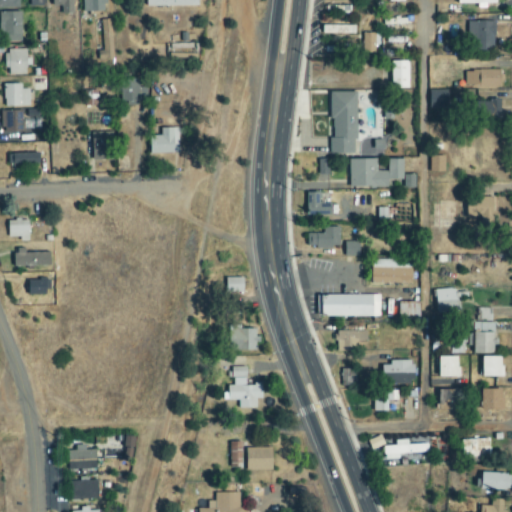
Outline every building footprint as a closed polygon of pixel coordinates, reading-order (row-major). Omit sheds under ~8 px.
[(0,0),(0,8),(18,9),(17,0),(0,0)] [(71,0),(51,0),(51,7),(60,7),(60,14),(72,15),(71,0)] [(104,12),(103,0),(81,0),(81,12),(104,12)] [(197,0),(144,0),(145,8),(197,7),(197,0)] [(0,42),(20,42),(20,12),(0,12),(0,42)] [(495,23),(466,22),(465,52),(493,53),(495,23)] [(361,54),(377,54),(378,34),(361,34),(361,54)] [(5,76),(26,75),(26,50),(5,50),(5,76)] [(407,89),(408,62),(391,62),(390,89),(407,89)] [(500,71),(466,71),(465,88),(500,88),(500,71)] [(138,80),(119,80),(120,104),(137,104),(137,102),(146,102),(146,88),(138,88),(138,80)] [(3,108),(29,107),(28,89),(20,90),(20,84),(2,85),(3,108)] [(428,109),(446,110),(447,91),(428,91),(428,109)] [(330,155),(355,155),(355,93),(329,93),(330,155)] [(500,101),(475,102),(475,121),(500,121),(500,101)] [(0,111),(0,127),(0,134),(40,135),(40,111),(0,111)] [(159,129),(160,136),(148,137),(149,155),(177,154),(177,129),(159,129)] [(91,161),(113,160),(113,132),(90,133),(91,161)] [(38,154),(7,154),(8,166),(38,165),(38,154)] [(429,173),(444,173),(444,157),(428,157),(429,173)] [(327,160),(317,160),(317,177),(327,177),(327,160)] [(402,160),(387,160),(387,172),(375,172),(375,160),(348,160),(348,188),(386,188),(386,180),(402,180),(402,160)] [(414,189),(414,175),(403,175),(402,189),(414,189)] [(331,194),(306,193),(306,216),(331,216),(331,194)] [(465,219),(482,219),(482,223),(492,223),(493,199),(466,198),(465,219)] [(27,221),(7,221),(7,240),(27,240),(27,221)] [(338,228),(322,228),(322,234),(306,235),(306,249),(338,249),(338,228)] [(358,243),(344,242),(344,257),(358,257),(358,243)] [(49,254),(24,253),(24,249),(13,249),(13,267),(48,267),(49,254)] [(396,260),(371,260),(371,285),(410,285),(410,269),(396,269),(396,260)] [(27,296),(47,296),(47,280),(27,280),(27,296)] [(454,289),(434,290),(435,314),(455,312),(454,289)] [(379,296),(321,296),(321,318),(379,318),(379,296)] [(491,309),(476,308),(475,321),(491,321),(491,309)] [(472,354),(494,354),(494,322),(472,323),(472,335),(466,336),(467,347),(472,347),(472,354)] [(228,329),(228,352),(256,352),(255,329),(228,329)] [(365,331),(335,332),(336,353),(352,353),(352,343),(366,343),(365,331)] [(449,354),(463,354),(463,337),(449,337),(449,354)] [(437,358),(437,377),(458,377),(457,358),(437,358)] [(480,377),(501,377),(501,358),(480,358),(480,377)] [(413,385),(412,362),(381,363),(381,385),(413,385)] [(255,409),(255,399),(261,400),(261,384),(245,384),(246,367),(231,367),(231,386),(224,386),(224,401),(238,401),(238,409),(255,409)] [(502,411),(502,389),(480,389),(480,411),(502,411)] [(396,390),(373,391),(373,412),(386,411),(386,401),(396,401),(396,390)] [(458,390),(436,390),(436,410),(458,410),(458,390)] [(489,456),(488,439),(459,440),(460,457),(489,456)] [(229,467),(241,467),(240,442),(228,442),(229,467)] [(426,443),(394,444),(394,446),(382,446),(383,460),(397,459),(397,454),(426,453),(426,443)] [(66,451),(67,469),(78,469),(78,474),(95,473),(94,450),(84,451),(84,445),(74,446),(74,451),(66,451)] [(270,448),(244,449),(245,471),(271,471),(270,448)] [(510,474),(477,473),(477,490),(509,491),(510,474)] [(72,500),(97,499),(96,479),(71,480),(72,500)] [(196,511),(245,511),(245,509),(238,509),(238,493),(214,493),(214,501),(206,501),(206,509),(197,509),(196,511)] [(502,500),(489,499),(489,506),(477,506),(477,511),(505,511),(505,510),(501,510),(502,500)]
